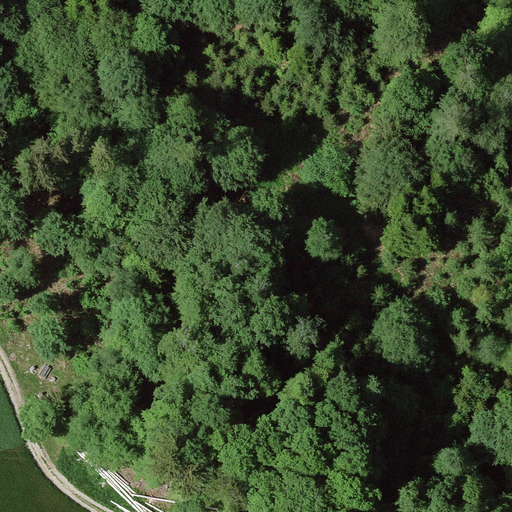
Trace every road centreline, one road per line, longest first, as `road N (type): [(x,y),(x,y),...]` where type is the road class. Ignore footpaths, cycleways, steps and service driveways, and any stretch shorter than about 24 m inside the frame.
road 1 (track): [(96,511),(59,491),(37,460),(0,357)]
road 2 (track): [(0,49),(66,30),(110,0)]
